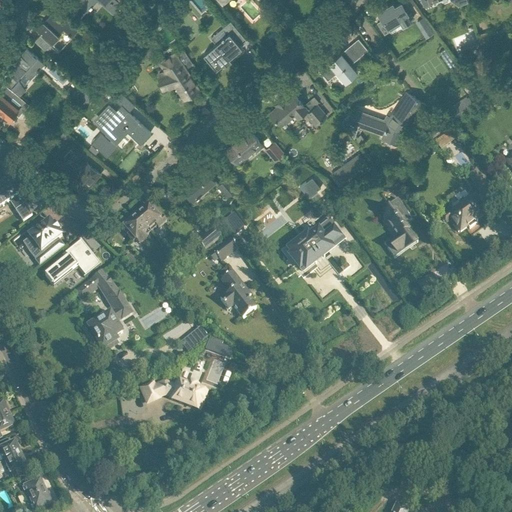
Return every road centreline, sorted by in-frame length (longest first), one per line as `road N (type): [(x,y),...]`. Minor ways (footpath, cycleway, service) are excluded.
road 1 (primary): [(511,293),(196,511)]
road 2 (residential): [(95,217),(355,0)]
road 3 (primary): [(246,511),(511,330)]
road 4 (secondary): [(109,511),(50,442),(0,338)]
